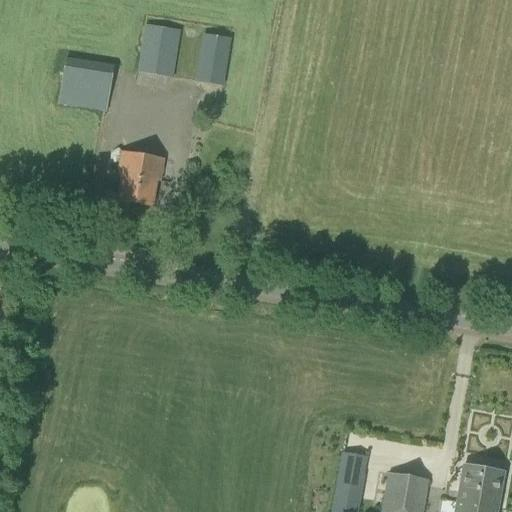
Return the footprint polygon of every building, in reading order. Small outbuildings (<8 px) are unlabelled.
[(172,79),(180,32),(144,26),(136,73),(172,79)] [(221,87),(229,40),(203,35),(195,83),(221,87)] [(112,68),(64,61),(57,105),(105,113),(112,68)] [(159,182),(162,161),(120,154),(116,177),(120,177),(116,202),(151,208),(155,182),(159,182)] [(357,511),(367,459),(340,454),(329,511),(357,511)] [(495,511),(503,474),(463,467),(454,511),(495,511)] [(422,511),(428,481),(386,474),(378,511),(422,511)]
